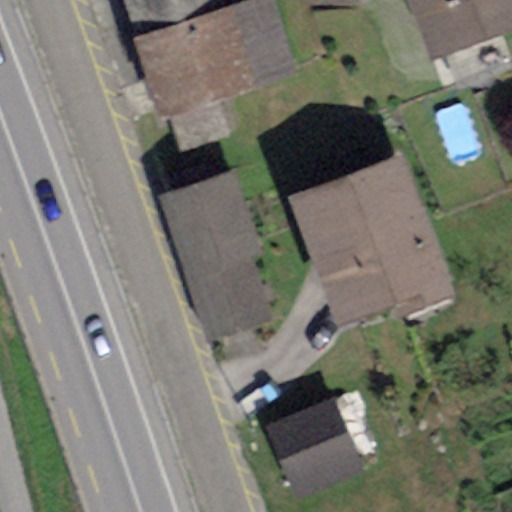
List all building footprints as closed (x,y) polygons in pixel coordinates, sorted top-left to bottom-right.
[(294,66),(271,0),(230,0),(223,2),(222,0),(122,0),(161,111),(294,66)] [(511,0),(411,0),(429,51),(511,21),(511,0)] [(454,288),(400,148),(292,189),(341,317),(393,297),(398,310),(454,288)] [(228,169),(162,194),(213,330),(271,308),(252,258),(260,255),(228,169)] [(362,466),(331,394),(265,423),(297,495),(362,466)]
